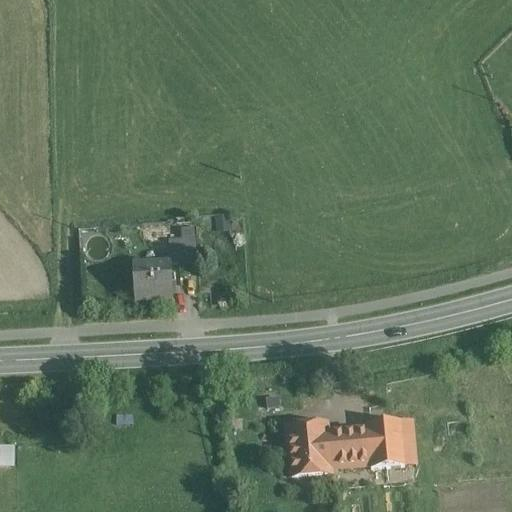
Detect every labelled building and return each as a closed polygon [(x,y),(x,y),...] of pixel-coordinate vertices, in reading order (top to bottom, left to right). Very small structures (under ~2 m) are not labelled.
[(183,241),(183,244),(197,243),(197,230),(183,230),(183,241)] [(171,267),(171,268),(185,267),(183,244),(183,241),(165,242),(167,267),(171,267)] [(197,243),(183,244),(185,267),(199,266),(197,243)] [(167,267),(134,269),(136,304),(172,302),(171,268),(171,267),(167,267)] [(400,425),(367,428),(370,468),(371,472),(404,469),(404,468),(400,426),(400,425)] [(326,427),(287,431),(291,480),(331,476),(331,472),(370,468),(367,432),(327,435),(326,427)]
